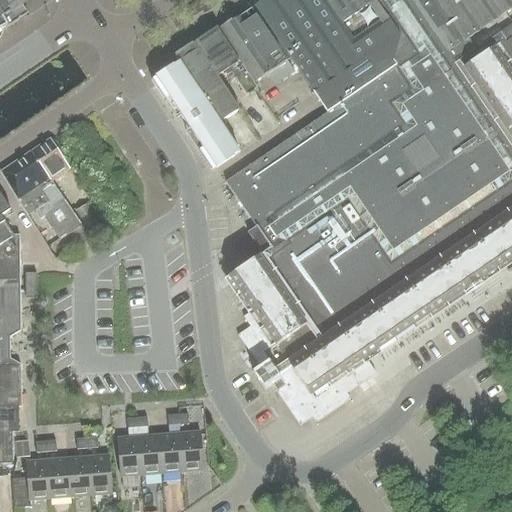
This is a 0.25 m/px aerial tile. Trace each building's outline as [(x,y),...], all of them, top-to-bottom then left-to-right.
[(0,0),(0,12),(4,20),(7,26),(8,28),(19,21),(19,20),(28,14),(22,6),(23,5),(18,0),(0,0)] [(383,0),(394,15),(395,15),(411,38),(395,49),(391,62),(362,82),(323,110),(326,115),(225,183),(256,228),(269,220),(280,235),(283,240),(228,278),(252,312),(243,318),(250,328),(238,336),(259,368),(252,373),(265,391),(272,386),(300,427),(312,418),(316,424),(351,400),(347,395),(359,386),(348,371),(468,290),(511,259),(511,39),(506,44),(499,34),(476,50),(468,39),(464,43),(447,54),(410,0),(383,0)] [(312,95),(323,110),(362,82),(391,62),(395,49),(411,38),(395,15),(394,15),(383,0),(260,0),(252,5),(288,60),(312,95)] [(410,0),(447,54),(464,43),(434,0),(410,0)] [(434,0),(464,43),(468,39),(497,20),(483,0),(434,0)] [(483,0),(497,20),(511,9),(511,5),(508,0),(483,0)] [(252,5),(216,29),(253,85),(254,84),(288,60),(252,5)] [(506,43),(511,38),(511,25),(499,34),(506,43)] [(257,89),(254,84),(253,85),(216,29),(194,43),(217,79),(228,71),(245,97),(257,89)] [(174,56),(178,62),(171,67),(169,64),(154,75),(196,139),(218,124),(238,111),(219,81),(217,79),(194,43),(174,56)] [(216,169),(238,155),(218,124),(196,139),(216,169)] [(49,140),(31,152),(51,183),(52,183),(69,171),(49,140)] [(81,227),(52,183),(51,183),(31,152),(0,171),(0,175),(18,204),(19,203),(27,216),(34,211),(41,221),(44,219),(59,241),(81,227)] [(19,236),(14,237),(0,217),(10,211),(0,194),(0,272),(19,272),(19,236)] [(88,233),(100,225),(87,205),(75,212),(88,233)] [(0,303),(19,303),(19,272),(0,272),(0,303)] [(36,275),(25,275),(25,300),(35,300),(36,275)] [(19,303),(0,303),(0,355),(9,355),(8,338),(19,332),(19,303)] [(0,381),(21,381),(20,366),(10,359),(10,355),(9,355),(0,355),(0,381)] [(0,381),(0,408),(21,408),(21,381),(0,381)] [(0,408),(0,461),(9,462),(8,433),(18,433),(18,428),(17,408),(0,408)] [(178,416),(179,426),(188,425),(187,415),(178,416)] [(168,427),(179,426),(178,416),(167,417),(168,427)] [(137,430),(136,419),(127,420),(127,430),(137,430)] [(136,419),(137,430),(147,429),(146,419),(136,419)] [(179,436),(182,472),(203,470),(200,435),(179,436)] [(161,473),(182,472),(179,436),(159,438),(161,473)] [(141,475),(161,473),(159,438),(138,440),(141,475)] [(96,439),(87,440),(87,450),(97,449),(96,439)] [(87,450),(87,440),(76,440),(77,451),(87,450)] [(120,477),(141,475),(138,440),(117,441),(120,477)] [(55,442),(45,443),(46,453),(56,452),(55,442)] [(46,453),(45,443),(35,444),(35,453),(46,453)] [(109,458),(88,460),(91,495),(112,494),(109,458)] [(70,497),(91,495),(88,460),(67,462),(70,497)] [(49,499),(70,497),(67,462),(47,463),(49,499)] [(30,500),(49,499),(47,463),(26,465),(27,479),(12,481),(14,510),(30,508),(30,500)]
